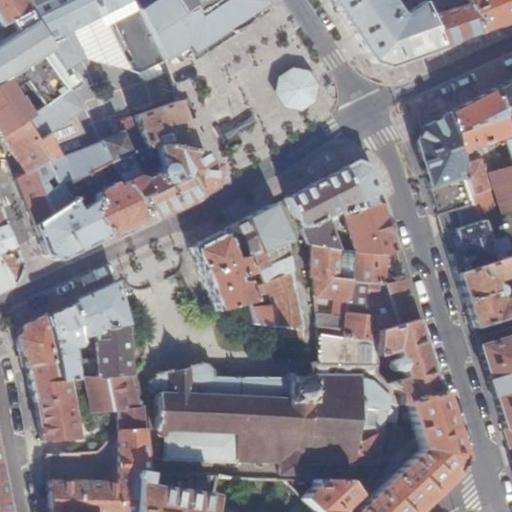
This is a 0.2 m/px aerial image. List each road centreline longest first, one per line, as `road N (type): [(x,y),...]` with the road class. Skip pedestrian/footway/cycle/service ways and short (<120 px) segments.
road 1 (residential): [(366,110),(401,177),(488,469)]
road 2 (residential): [(37,292),(196,215),(366,110)]
road 3 (residential): [(366,110),(511,45)]
road 4 (residential): [(295,0),(366,110)]
